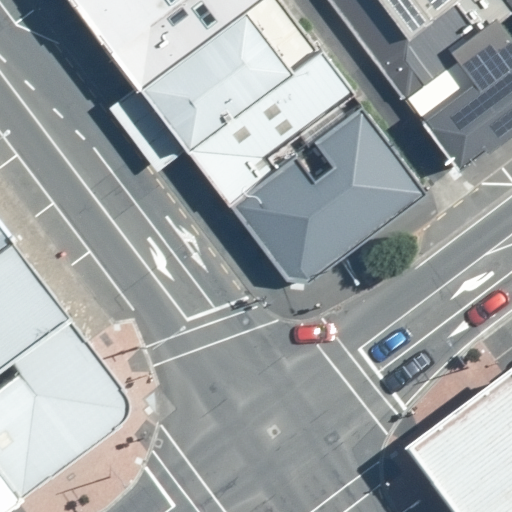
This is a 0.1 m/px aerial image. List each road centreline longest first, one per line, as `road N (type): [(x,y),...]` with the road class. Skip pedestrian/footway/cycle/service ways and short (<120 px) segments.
road 1 (tertiary): [(272,419),(0,70)]
road 2 (secondary): [(272,419),(357,346),(511,238)]
road 3 (secondary): [(158,511),(272,419)]
